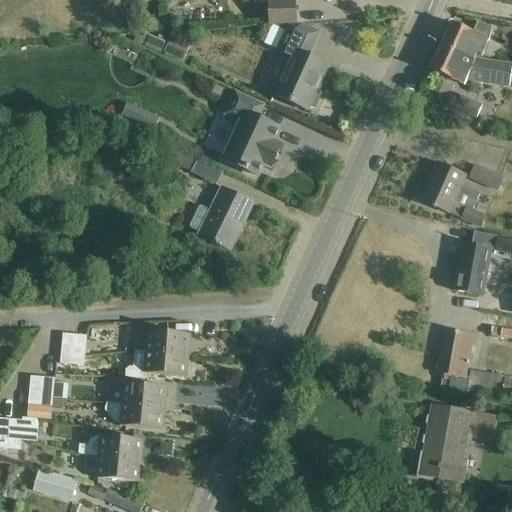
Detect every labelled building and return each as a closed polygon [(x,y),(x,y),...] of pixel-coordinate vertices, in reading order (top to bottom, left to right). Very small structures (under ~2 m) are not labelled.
[(269,27),(288,26),(297,25),(296,2),(268,3),(269,27)] [(216,9),(200,9),(200,24),(216,25),(216,9)] [(159,23),(149,23),(150,33),(159,33),(159,23)] [(442,46),(475,59),(482,60),(489,41),(492,29),(478,23),(473,34),(452,24),(442,46)] [(300,25),(297,25),(288,26),(275,52),(290,59),(273,97),(308,112),(309,109),(315,110),(320,100),(315,96),(329,67),(309,58),(319,34),(300,25)] [(166,44),(150,36),(145,47),(161,55),(166,44)] [(191,46),(171,38),(164,54),(183,63),(191,46)] [(511,74),(511,65),(482,60),(475,59),(442,46),(430,72),(465,87),(467,83),(510,88),(511,74)] [(221,100),(225,91),(215,87),(211,96),(221,100)] [(239,123),(222,161),(258,178),(264,166),(271,169),(282,146),(275,142),(280,130),(258,120),(265,107),(236,93),(225,116),(239,123)] [(482,106),(463,96),(455,111),(474,121),(482,106)] [(0,159),(12,165),(19,151),(5,144),(0,153),(0,159)] [(222,175),(200,164),(197,162),(191,174),(198,178),(216,187),(222,175)] [(479,197),(475,196),(460,189),(465,177),(437,164),(432,176),(435,178),(423,203),(480,229),(486,217),(472,211),(479,197)] [(503,180),(503,179),(476,167),(469,181),(494,191),(497,192),(503,180)] [(167,169),(159,182),(168,187),(175,174),(167,169)] [(199,237),(213,243),(231,252),(253,205),(221,189),(210,212),(200,207),(189,227),(200,233),(199,237)] [(511,242),(498,239),(495,252),(503,254),(511,255),(511,242)] [(453,292),(473,296),(483,297),(491,252),(491,251),(472,248),(462,246),(453,292)] [(125,265),(114,274),(122,283),(133,275),(125,265)] [(82,267),(83,277),(93,276),(93,267),(82,267)] [(115,278),(108,271),(102,277),(109,284),(115,278)] [(497,303),(496,310),(507,311),(508,304),(497,303)] [(493,327),(491,339),(511,342),(511,330),(507,330),(493,327)] [(102,331),(92,330),(91,342),(101,343),(102,331)] [(189,336),(149,333),(141,332),(135,339),(134,353),(184,357),(185,349),(188,349),(189,336)] [(443,375),(442,380),(440,392),(468,397),(468,393),(497,398),(500,377),(471,372),(470,380),(465,380),(473,337),(446,332),(438,375),(443,375)] [(72,366),(75,337),(63,335),(61,365),(72,366)] [(75,337),(72,366),(84,367),(87,338),(75,337)] [(420,359),(394,352),(390,366),(393,366),(389,379),(417,383),(420,366),(419,365),(420,359)] [(183,365),(184,357),(134,353),(133,368),(129,368),(126,372),(125,379),(145,381),(145,375),(185,379),(187,365),(183,365)] [(41,408),(43,379),(31,378),(29,408),(41,408)] [(53,410),(53,401),(55,380),(43,379),(41,408),(53,410)] [(107,396),(106,405),(161,410),(161,402),(165,402),(166,389),(116,384),(107,396)] [(90,386),(77,385),(76,398),(89,399),(90,386)] [(511,387),(504,386),(503,396),(511,396),(511,387)] [(63,402),(53,401),(53,410),(62,410),(63,402)] [(161,410),(106,405),(105,412),(113,423),(121,428),(162,431),(163,418),(160,418),(161,410)] [(496,418),(432,406),(420,477),(462,485),(470,440),(491,443),(496,418)] [(0,450),(9,451),(11,420),(0,419),(0,450)] [(11,420),(9,451),(21,452),(22,442),(22,431),(23,421),(11,420)] [(142,442),(101,438),(96,438),(92,439),(90,441),(88,445),(80,445),(79,455),(86,455),(85,458),(137,462),(138,454),(141,455),(142,442)] [(136,470),(137,462),(85,458),(85,469),(88,473),(98,473),(98,480),(138,484),(139,471),(136,470)] [(39,472),(33,492),(72,502),(77,483),(39,472)] [(103,501),(127,511),(141,511),(145,505),(126,497),(108,489),(107,492),(92,485),(88,495),(103,502),(103,501)] [(511,511),(511,488),(503,489),(504,511),(511,511)] [(25,494),(10,489),(8,498),(22,502),(25,494)]
